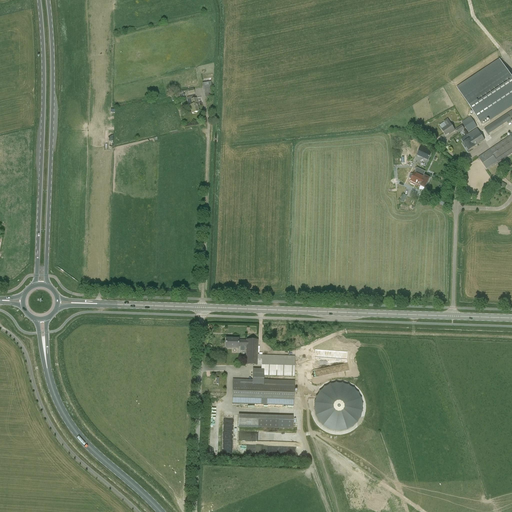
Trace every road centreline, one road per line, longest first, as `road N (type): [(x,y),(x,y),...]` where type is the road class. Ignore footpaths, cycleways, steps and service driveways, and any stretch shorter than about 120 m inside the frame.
road 1 (primary): [(45,285),(48,0)]
road 2 (primary): [(39,0),(36,285)]
road 3 (primary): [(452,316),(202,307)]
road 4 (unclassified): [(138,511),(61,441),(24,348),(0,327)]
road 5 (unclassified): [(194,511),(202,307)]
road 6 (primary): [(48,373),(75,432),(160,511)]
